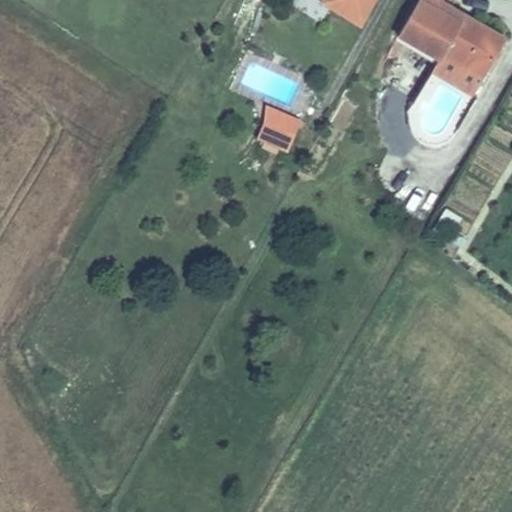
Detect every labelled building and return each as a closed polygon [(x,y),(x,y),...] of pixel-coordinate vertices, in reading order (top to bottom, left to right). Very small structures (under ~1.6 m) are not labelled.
[(341,0),(359,11),(365,0),(341,0)] [(509,35),(467,6),(460,19),(429,0),(417,0),(403,22),(442,48),(450,39),(489,65),(509,35)] [(457,0),(429,0),(460,19),(467,6),(457,0)] [(443,75),(432,66),(412,95),(423,104),(443,75)] [(260,107),(251,120),(284,141),(293,125),(260,107)] [(443,209),(433,230),(450,238),(460,218),(443,209)]
